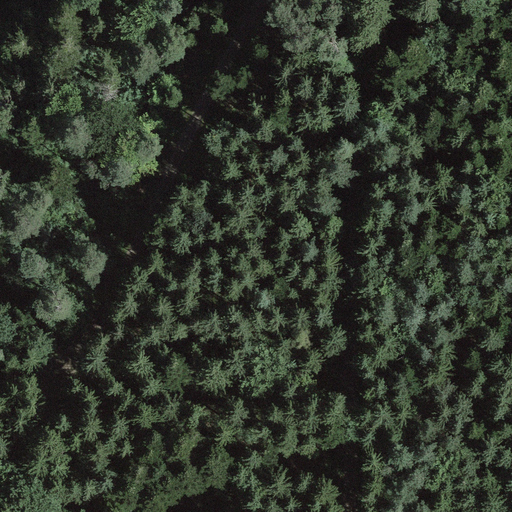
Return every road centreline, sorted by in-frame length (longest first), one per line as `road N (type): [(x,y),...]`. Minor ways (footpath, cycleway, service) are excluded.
road 1 (track): [(384,0),(351,224),(350,511)]
road 2 (track): [(270,0),(62,377),(0,410)]
road 3 (track): [(0,496),(62,377)]
